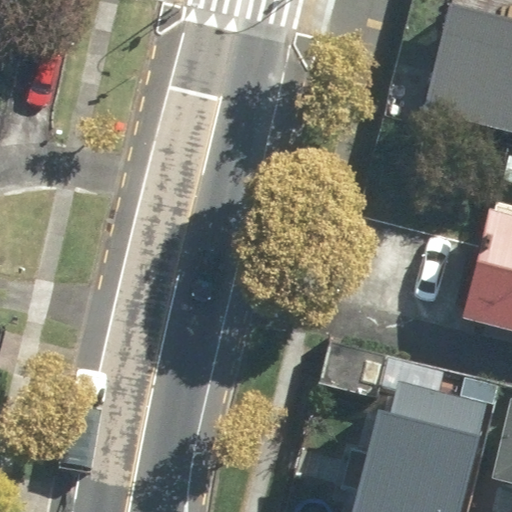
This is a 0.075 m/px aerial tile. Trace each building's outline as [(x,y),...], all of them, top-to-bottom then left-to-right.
[(511,28),(436,12),(412,118),(511,140),(511,28)] [(511,228),(471,219),(448,321),(511,335),(511,228)] [(318,339),(313,391),(374,397),(379,345),(318,339)] [(449,511),(474,409),(388,388),(379,424),(364,421),(341,511),(449,511)] [(511,511),(511,403),(498,400),(478,480),(511,488),(511,497),(508,511),(511,511)]
